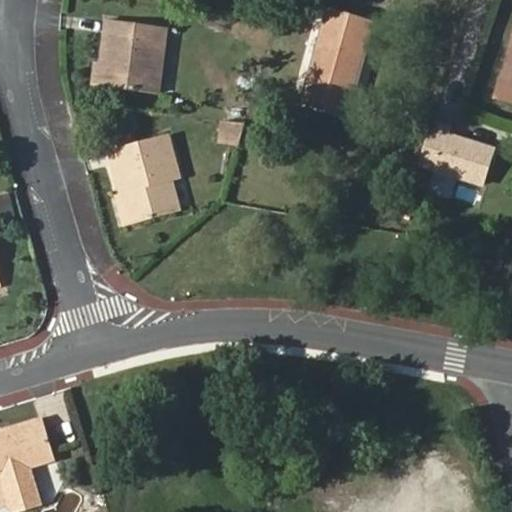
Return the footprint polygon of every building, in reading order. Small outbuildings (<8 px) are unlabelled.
[(371,24),(330,12),(305,103),(345,114),(371,24)] [(101,64),(98,86),(158,94),(166,29),(107,22),(101,64)] [(511,84),(511,44),(500,81),(511,84)] [(91,85),(98,86),(101,64),(93,63),(91,85)] [(239,144),(245,125),(222,122),(220,143),(239,144)] [(484,184),(495,148),(458,136),(460,130),(444,125),(430,165),(484,184)] [(121,195),(129,225),(178,212),(170,181),(178,180),(166,136),(109,151),(121,195)] [(492,186),(504,151),(495,148),(484,184),(492,186)] [(122,226),(129,225),(121,195),(113,198),(122,226)] [(55,461),(41,422),(0,432),(0,504),(8,502),(10,511),(21,511),(40,507),(29,467),(55,461)]
